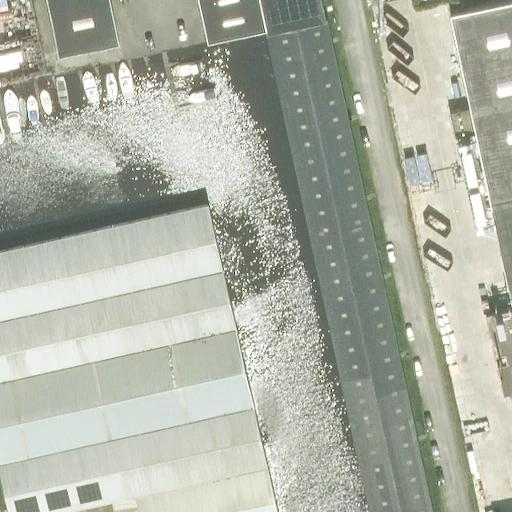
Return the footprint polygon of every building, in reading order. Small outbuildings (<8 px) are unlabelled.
[(47,0),(59,52),(119,40),(110,0),(47,0)] [(266,25),(260,0),(199,0),(208,37),(266,25)] [(260,0),(266,25),(267,28),(326,16),(322,0),(260,0)] [(511,0),(496,0),(450,10),(471,106),(477,132),(511,296),(511,0)] [(432,511),(327,18),(267,30),(370,511),(432,511)] [(471,106),(449,110),(455,136),(477,132),(471,106)] [(208,205),(0,251),(0,469),(9,511),(47,511),(112,498),(266,463),(208,205)] [(511,306),(486,312),(495,353),(505,351),(507,360),(497,363),(504,393),(511,391),(511,306)] [(277,511),(267,465),(113,500),(115,511),(277,511)]
